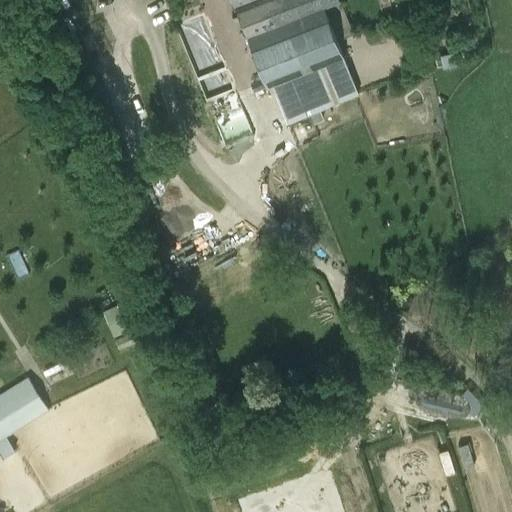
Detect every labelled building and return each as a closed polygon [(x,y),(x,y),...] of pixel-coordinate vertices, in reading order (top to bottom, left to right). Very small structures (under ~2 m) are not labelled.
[(231,0),(263,75),(267,85),(270,93),(275,90),(287,120),(358,91),(337,38),(353,31),(340,0),(231,0)] [(452,51),(440,54),(443,66),(455,63),(452,51)] [(254,90),(267,85),(263,75),(252,83),(254,90)] [(127,328),(117,304),(103,310),(114,334),(127,328)] [(27,374),(0,391),(0,451),(3,456),(14,448),(5,436),(49,408),(46,404),(41,396),(27,374)] [(48,392),(41,396),(46,404),(53,400),(48,392)]
